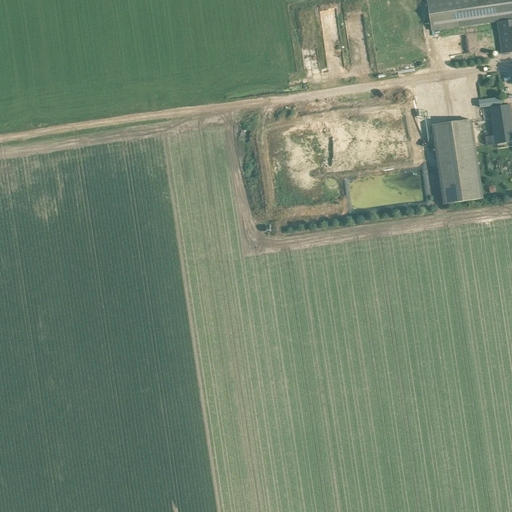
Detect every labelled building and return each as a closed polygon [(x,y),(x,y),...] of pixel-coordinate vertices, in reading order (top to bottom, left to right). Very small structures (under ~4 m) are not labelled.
[(511,0),(427,0),(432,30),(511,19),(511,0)] [(511,20),(498,22),(501,48),(499,48),(499,54),(502,53),(502,54),(511,52),(511,20)] [(502,104),(502,102),(501,98),(481,100),(479,101),(480,108),(502,104)] [(490,108),(495,144),(511,141),(511,111),(511,105),(504,106),(490,108)] [(432,124),(443,203),(483,198),(472,118),(432,124)]
